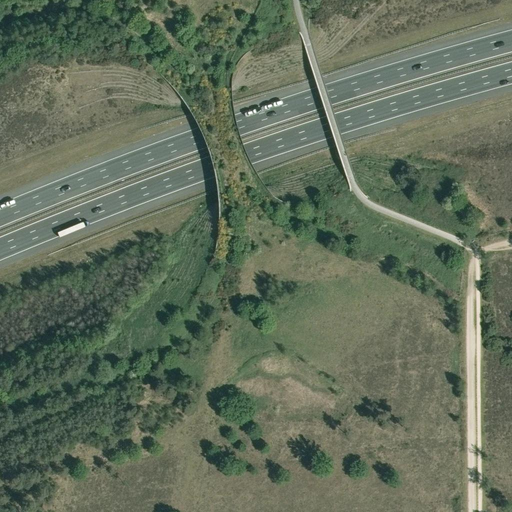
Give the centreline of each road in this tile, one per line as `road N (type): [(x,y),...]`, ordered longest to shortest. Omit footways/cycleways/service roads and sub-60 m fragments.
road 1 (motorway): [(0,249),(208,167),(511,73)]
road 2 (motorway): [(511,40),(241,123),(0,215)]
road 3 (track): [(473,511),(475,249)]
